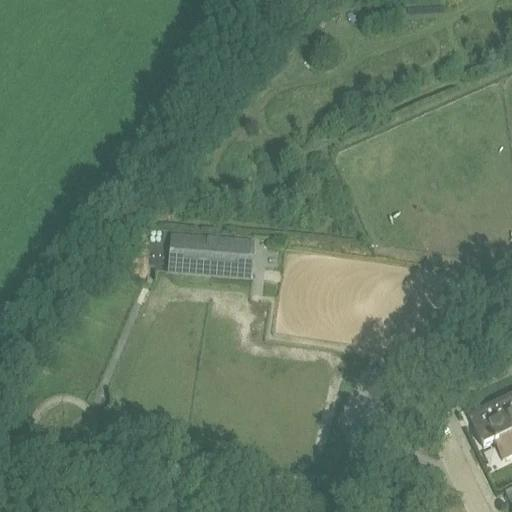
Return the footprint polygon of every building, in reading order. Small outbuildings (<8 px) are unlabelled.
[(336,4),(332,1),(330,0),(309,0),(300,14),(309,20),(319,28),(336,4)] [(174,235),(172,261),(171,276),(252,282),(255,242),(174,235)] [(460,328),(459,341),(471,343),(472,329),(460,328)] [(511,395),(466,418),(481,450),(491,446),(500,463),(511,457),(511,395)] [(511,511),(511,491),(503,495),(511,511)]
